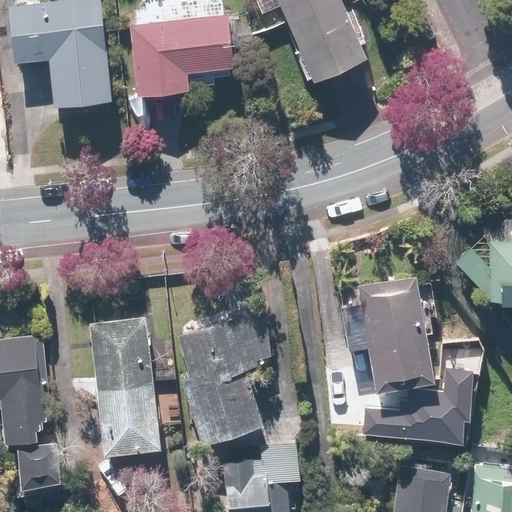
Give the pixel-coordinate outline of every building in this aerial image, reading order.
[(104,0),(38,0),(13,3),(18,58),(52,55),(57,102),(115,96),(104,0)] [(190,69),(238,64),(232,13),(225,14),(223,0),(171,0),(172,5),(162,6),(164,19),(132,23),(140,94),(192,88),(190,69)] [(370,54),(345,0),(281,0),(294,27),(288,29),(312,81),(370,54)] [(511,240),(490,239),(489,277),(504,278),(503,296),(511,296),(511,240)] [(437,314),(434,285),(421,286),(419,270),(348,279),(351,301),(341,302),(346,344),(369,341),(375,385),(399,382),(400,392),(414,390),(413,380),(436,377),(428,316),(437,314)] [(226,319),(178,330),(188,369),(181,371),(196,438),(265,422),(251,358),(276,352),(263,298),(223,307),(226,319)] [(151,313),(91,320),(104,449),(164,443),(151,313)] [(32,325),(0,328),(0,397),(4,397),(8,438),(42,435),(40,418),(52,417),(48,381),(43,382),(41,364),(54,363),(50,328),(33,330),(32,325)] [(365,408),(363,436),(463,445),(465,425),(471,425),(476,374),(448,371),(446,398),(410,395),(409,404),(404,403),(403,412),(365,408)] [(60,437),(20,442),(24,480),(65,475),(60,437)] [(263,454),(222,454),(221,511),(290,511),(291,475),(302,475),(302,438),(263,437),(263,454)] [(511,511),(511,464),(475,462),(471,511),(511,511)] [(457,499),(457,470),(446,470),(446,464),(403,463),(403,479),(392,479),(391,511),(460,511),(461,499),(457,499)]
